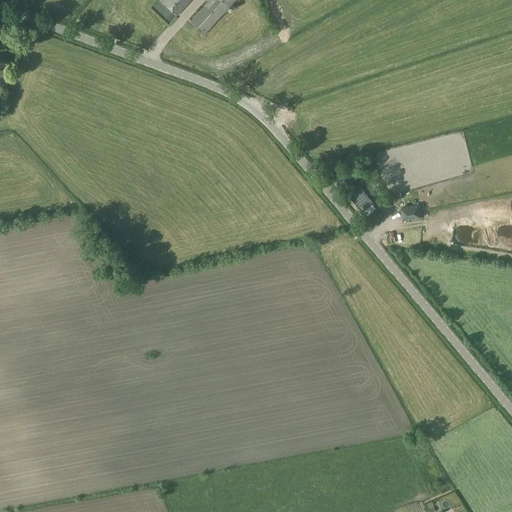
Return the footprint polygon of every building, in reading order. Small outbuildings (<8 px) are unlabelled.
[(163,0),(177,14),(190,0),(163,0)] [(209,0),(190,21),(204,34),(236,0),(209,0)] [(0,60),(0,86),(3,77),(4,78),(9,64),(0,60)] [(373,202),(359,185),(349,194),(363,210),(373,202)] [(418,207),(401,210),(403,222),(421,218),(418,207)]
